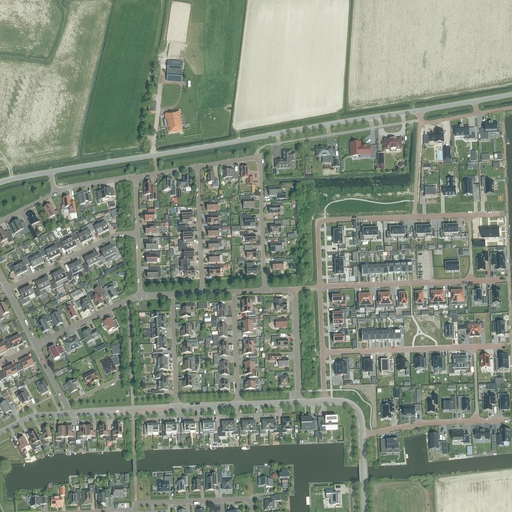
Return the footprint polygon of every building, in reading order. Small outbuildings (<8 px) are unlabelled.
[(166,74),(166,80),(181,81),(182,75),(182,64),(179,64),(179,62),(171,62),(171,63),(167,63),(166,74)] [(169,114),(165,114),(165,120),(166,120),(168,127),(167,127),(168,134),(182,132),(182,128),(182,127),(181,127),(179,116),(180,116),(179,111),(177,112),(177,111),(174,111),(175,112),(168,113),(169,114)] [(497,123),(485,123),(485,131),(480,131),(480,140),(488,140),(488,132),(497,132),(497,123)] [(455,128),(455,136),(464,136),(464,140),(475,139),(475,135),(469,135),(468,127),(463,127),(463,126),(460,126),(460,128),(455,128)] [(435,134),(428,134),(428,137),(429,141),(435,141),(435,143),(436,142),(436,144),(437,144),(441,144),(442,143),(442,142),(443,142),(443,131),(435,132),(435,134)] [(390,140),(385,140),(385,150),(390,150),(390,152),(396,152),(396,149),(401,149),(400,139),(395,140),(390,140)] [(360,143),(351,143),(351,149),(350,150),(350,153),(351,153),(351,156),(359,156),(359,159),(370,158),(370,154),(370,153),(370,146),(360,146),(360,143)] [(321,148),(316,148),(316,157),(323,157),(323,163),(328,163),(328,159),(331,159),(331,156),(332,156),(331,149),(328,149),(328,147),(321,148)] [(287,166),(291,166),(290,161),(295,161),(295,154),(290,154),(290,151),(283,152),(283,160),(275,161),(275,168),(287,168),(287,166)] [(253,186),(253,177),(249,177),(249,167),(241,167),(241,178),(242,179),(244,179),(245,178),(247,178),(247,186),(253,186)] [(231,180),(238,180),(238,173),(234,173),(234,170),(222,171),(222,175),(223,175),(223,179),(226,179),(226,181),(227,182),(230,182),(231,180)] [(214,180),(214,173),(207,173),(207,177),(206,177),(206,183),(212,183),(212,188),(218,187),(218,179),(214,180)] [(183,189),(191,189),(191,177),(183,177),(183,181),(177,181),(178,188),(183,188),(183,189)] [(468,182),(463,182),(464,195),(472,195),(472,182),(475,182),(475,178),(468,178),(468,182)] [(485,178),(481,178),(482,187),(485,187),(485,195),(494,194),(493,182),(485,182),(485,178)] [(448,187),(444,188),(444,196),(448,196),(448,197),(452,197),(452,196),(456,196),(456,187),(455,187),(455,179),(447,179),(448,187)] [(171,196),(175,196),(175,186),(171,186),(171,180),(163,180),(163,187),(162,187),(162,191),(171,190),(171,196)] [(152,183),(147,184),(144,184),(144,195),(148,195),(148,201),(157,200),(156,188),(152,188),(152,183)] [(428,186),(421,186),(422,192),(425,192),(425,197),(436,196),(436,189),(428,189),(428,186)] [(278,199),(285,199),(285,193),(280,193),(280,187),(276,187),(276,188),(268,188),(268,192),(269,192),(269,196),(278,196),(278,199)] [(97,200),(98,204),(102,204),(101,200),(109,199),(108,197),(112,197),(110,188),(103,189),(104,191),(97,192),(98,200),(97,200)] [(88,195),(87,193),(83,194),(83,193),(77,194),(78,199),(79,199),(80,205),(85,204),(85,202),(88,201),(88,203),(92,202),(90,194),(88,195)] [(62,210),(63,211),(69,210),(69,213),(76,212),(74,201),(70,201),(69,197),(63,199),(64,205),(62,206),(62,207),(62,210)] [(243,208),(250,208),(254,208),(253,200),(251,200),(251,197),(240,197),(240,201),(243,201),(243,208)] [(220,200),(209,201),(209,204),(206,204),(207,211),(217,210),(217,204),(220,204),(220,200)] [(279,207),(282,207),(282,203),(271,204),(272,207),(269,207),(269,214),(280,214),(279,207)] [(57,218),(61,216),(58,210),(54,212),(50,205),(43,208),(48,219),(55,215),(57,218)] [(182,218),(192,217),(192,211),(184,211),(184,208),(177,208),(177,214),(182,215),(182,218)] [(145,221),(154,221),(154,214),(155,214),(154,212),(155,212),(154,209),(148,209),(148,214),(144,214),(145,221)] [(31,226),(39,222),(37,218),(36,218),(34,213),(27,216),(30,222),(29,223),(31,226)] [(207,217),(207,224),(218,223),(218,217),(220,217),(220,213),(209,214),(210,217),(207,217)] [(245,228),(248,228),(255,227),(254,218),(251,218),(251,215),(249,215),(246,215),(239,215),(240,221),(245,221),(245,228)] [(103,233),(108,230),(106,225),(109,224),(105,217),(97,221),(99,225),(103,233)] [(185,224),(192,223),(192,217),(182,218),(182,221),(178,222),(178,228),(185,227),(185,224)] [(19,221),(9,226),(13,234),(20,231),(23,235),(29,232),(24,223),(21,225),(19,221)] [(280,227),(283,227),(283,221),(274,222),(275,227),(269,227),(270,234),(280,233),(280,227)] [(93,223),(92,224),(89,225),(92,232),(95,231),(98,236),(103,233),(99,225),(96,226),(93,223)] [(156,227),(158,227),(158,223),(148,224),(148,227),(145,228),(145,234),(156,234),(156,227)] [(87,241),(92,238),(90,233),(92,232),(89,225),(86,227),(88,230),(83,233),(87,241)] [(207,230),(208,237),(218,236),(218,230),(221,230),(221,226),(210,227),(210,230),(207,230)] [(444,230),(440,230),(441,238),(451,237),(451,226),(444,226),(444,230)] [(458,226),(451,226),(451,237),(462,237),(461,230),(458,230),(458,226)] [(183,237),(193,237),(192,230),(185,231),(185,227),(178,228),(178,233),(183,234),(183,237)] [(338,231),(333,231),(334,238),(344,238),(343,227),(338,227),(338,231)] [(417,231),(413,231),(414,239),(424,238),(424,237),(424,227),(417,227),(417,231)] [(431,227),(424,227),(424,237),(435,237),(434,231),(431,231),(431,227)] [(34,240),(38,238),(32,228),(28,229),(34,240)] [(390,232),(386,232),(387,238),(397,238),(397,228),(390,228),(390,232)] [(404,228),(397,228),(397,238),(404,238),(404,239),(408,239),(407,232),(404,232),(404,228)] [(496,228),(483,228),(483,237),(496,237),(496,228)] [(2,229),(0,230),(0,243),(7,240),(9,243),(13,241),(7,231),(4,232),(2,229)] [(363,233),(359,233),(360,241),(370,240),(370,229),(363,229),(363,233)] [(377,229),(370,229),(370,240),(373,240),(373,238),(377,238),(377,240),(381,240),(380,233),(377,233),(377,229)] [(78,231),(75,232),(73,233),(76,240),(79,239),(81,244),(87,241),(83,233),(80,234),(78,231)] [(70,249),(76,247),(73,242),(76,240),(73,233),(70,235),(71,236),(66,239),(67,241),(66,241),(70,249)] [(248,236),(248,233),(240,233),(241,236),(245,236),(245,243),(255,242),(255,236),(248,236)] [(186,243),(193,243),(193,237),(183,237),(183,240),(179,241),(179,247),(186,247),(186,243)] [(150,243),(146,243),(146,250),(156,249),(158,249),(157,243),(155,243),(155,238),(149,238),(149,241),(150,241),(150,243)] [(344,238),(334,238),(334,245),(338,245),(338,249),(345,248),(345,238),(344,238)] [(60,242),(59,240),(56,242),(60,249),(63,247),(65,252),(70,249),(66,241),(67,241),(65,239),(60,242)] [(219,249),(219,248),(221,248),(221,243),(221,239),(211,240),(211,243),(208,243),(208,250),(219,249)] [(281,244),(285,244),(285,240),(279,241),(279,244),(276,244),(275,244),(275,245),(270,245),(271,252),(272,253),(274,253),(275,252),(282,252),(281,244)] [(50,249),(54,258),(60,255),(57,250),(60,249),(56,242),(54,243),(55,247),(50,249)] [(111,246),(106,248),(110,256),(111,259),(117,256),(117,257),(120,256),(116,249),(114,250),(111,246)] [(252,259),(256,259),(255,251),(252,251),(252,246),(244,246),(244,252),(246,252),(247,258),(252,258),(252,259)] [(183,256),(193,256),(193,250),(186,250),(186,247),(179,247),(179,252),(183,253),(183,256)] [(40,250),(44,257),(46,255),(49,260),(54,258),(50,249),(45,252),(43,248),(40,250)] [(104,264),(106,263),(105,259),(110,256),(106,248),(100,251),(103,256),(100,257),(104,264)] [(34,258),(38,266),(43,263),(41,258),(44,257),(40,250),(37,251),(39,255),(34,258)] [(208,256),(209,263),(219,262),(219,256),(222,256),(222,252),(211,253),(211,256),(208,256)] [(156,259),(160,259),(160,253),(152,253),(152,257),(146,257),(146,264),(149,264),(153,263),(157,263),(156,259)] [(95,254),(90,257),(94,265),(96,263),(99,266),(104,264),(100,257),(97,259),(95,254)] [(482,259),(477,259),(478,271),(485,271),(485,262),(488,262),(488,254),(482,255),(482,259)] [(498,254),(490,254),(490,258),(492,258),(492,266),(496,266),(496,270),(505,270),(504,257),(498,257),(498,254)] [(190,262),(194,262),(193,256),(183,256),(184,259),(179,261),(180,266),(190,266),(190,262)] [(24,258),(27,265),(30,264),(33,268),(38,266),(34,258),(29,260),(27,257),(24,258)] [(87,272),(90,271),(88,267),(94,265),(90,257),(84,259),(87,264),(84,265),(87,272)] [(339,261),(335,261),(335,268),(344,268),(345,268),(345,257),(338,257),(339,261)] [(18,266),(22,274),(27,271),(25,266),(27,265),(24,258),(21,259),(23,263),(18,266)] [(272,263),(272,270),(283,270),(283,263),(285,263),(285,259),(275,259),(275,263),(272,263)] [(79,262),(73,265),(77,273),(83,270),(85,274),(87,272),(84,265),(81,267),(79,262)] [(246,268),(247,275),(256,274),(256,267),(253,268),(253,262),(245,263),(246,268)] [(13,263),(8,266),(11,273),(14,272),(16,277),(22,274),(18,266),(15,267),(13,263)] [(459,263),(446,264),(446,272),(459,272),(459,263)] [(71,281),(74,279),(76,278),(75,274),(77,273),(73,265),(68,267),(70,272),(68,274),(71,281)] [(209,276),(220,275),(220,269),(222,269),(222,265),(212,266),(212,269),(209,269),(209,276)] [(184,277),(187,276),(187,277),(190,277),(190,276),(194,276),(194,269),(190,269),(190,266),(180,266),(180,272),(184,273),(184,277)] [(160,272),(160,267),(149,268),(150,272),(147,272),(147,278),(158,278),(157,272),(160,272)] [(344,268),(335,268),(335,275),(339,275),(339,279),(345,278),(345,275),(344,275),(344,268)] [(65,275),(62,270),(57,273),(62,283),(67,280),(68,282),(71,281),(68,274),(65,275)] [(55,289),(58,287),(57,286),(62,283),(57,273),(52,276),(54,280),(51,282),(55,289)] [(46,278),(41,281),(45,289),(50,287),(52,290),(55,289),(51,282),(49,283),(46,278)] [(39,297),(41,296),(40,292),(45,289),(41,281),(35,284),(38,289),(35,290),(39,297)] [(107,287),(103,289),(106,297),(109,296),(111,299),(117,297),(113,288),(115,287),(113,283),(106,286),(107,287)] [(30,287),(24,289),(29,297),(34,295),(36,298),(39,297),(35,290),(32,291),(30,287)] [(96,307),(102,304),(101,301),(105,299),(99,287),(94,290),(95,292),(88,295),(91,301),(93,300),(96,307)] [(20,301),(22,305),(31,301),(29,297),(24,289),(19,292),(22,297),(19,298),(20,301)] [(488,293),(489,306),(493,306),(493,303),(500,303),(500,290),(492,290),(492,293),(488,293)] [(438,292),(438,293),(438,306),(444,306),(447,306),(447,300),(444,300),(444,292),(443,292),(443,291),(438,291),(438,292)] [(482,291),(472,291),(472,297),(475,296),(475,302),(482,302),(482,291)] [(417,293),(416,293),(416,307),(423,307),(423,309),(426,308),(426,300),(423,301),(423,293),(421,293),(421,292),(417,292),(417,293)] [(452,300),(449,300),(449,306),(452,306),(458,305),(457,292),(451,292),(452,300)] [(463,292),(457,292),(458,305),(464,305),(467,305),(467,299),(464,299),(463,292)] [(399,301),(396,302),(397,308),(400,307),(402,307),(402,304),(407,304),(406,294),(405,294),(405,293),(401,293),(401,294),(399,294),(399,301)] [(432,300),(429,300),(429,306),(432,306),(438,306),(438,293),(432,293),(432,300)] [(379,302),(376,302),(376,308),(379,308),(385,307),(385,305),(384,294),(378,295),(379,302)] [(390,294),(384,294),(385,305),(385,307),(385,308),(391,308),(394,308),(394,302),(391,302),(390,294)] [(332,296),(331,296),(331,303),(339,302),(339,305),(345,305),(345,296),(336,296),(336,295),(332,295),(332,296)] [(359,303),(356,303),(356,311),(359,311),(359,309),(365,309),(365,306),(365,295),(359,295),(359,303)] [(370,295),(365,295),(365,306),(365,309),(371,308),(374,308),(374,302),(371,302),(370,295)] [(82,300),(76,303),(78,309),(81,307),(84,313),(90,310),(88,307),(91,305),(90,302),(87,297),(82,300)] [(251,303),(255,303),(255,297),(247,298),(247,301),(241,301),(242,307),(251,307),(251,303)] [(276,299),(274,299),(275,305),(276,305),(276,311),(286,311),(286,304),(282,304),(282,298),(280,298),(276,299)] [(69,316),(70,319),(72,319),(73,320),(75,319),(75,318),(75,317),(76,316),(73,310),(72,308),(75,306),(72,301),(67,303),(69,308),(65,309),(67,313),(67,314),(68,316),(69,316)] [(0,319),(0,320),(4,318),(2,316),(9,313),(4,303),(2,304),(2,303),(0,303),(0,319)] [(194,303),(185,304),(185,309),(182,309),(183,312),(180,312),(181,317),(190,317),(190,312),(194,312),(194,303)] [(219,303),(211,303),(212,309),(214,309),(214,313),(217,313),(226,312),(226,306),(219,306),(219,303)] [(51,316),(56,327),(63,323),(60,316),(63,315),(60,307),(56,309),(58,313),(51,316)] [(248,316),(255,316),(255,310),(251,310),(251,307),(242,307),(242,313),(248,313),(248,316)] [(339,313),(332,313),(332,319),(345,319),(346,319),(345,313),(347,313),(347,310),(339,310),(339,313)] [(217,313),(217,317),(212,317),(212,322),(220,322),(219,319),(226,318),(226,312),(217,313)] [(161,314),(150,315),(151,318),(155,318),(155,324),(166,323),(165,317),(161,318),(161,314)] [(37,324),(42,333),(49,330),(46,323),(49,322),(46,315),(43,317),(44,320),(37,324)] [(275,328),(287,328),(286,320),(277,320),(277,316),(269,317),(270,323),(275,323),(275,328)] [(252,324),(256,324),(255,318),(248,318),(248,322),(242,322),(242,328),(252,327),(252,324)] [(112,331),(119,327),(116,321),(114,323),(113,322),(111,319),(103,322),(105,326),(104,326),(104,327),(105,329),(106,329),(107,329),(108,331),(111,330),(111,331),(112,331)] [(332,320),(331,320),(331,325),(332,324),(332,325),(340,325),(340,328),(346,328),(346,325),(345,325),(345,319),(332,319),(332,320)] [(474,324),(475,337),(481,337),(480,329),(483,329),(483,323),(480,323),(480,321),(477,321),(477,324),(474,324)] [(220,325),(220,322),(212,322),(212,328),(217,328),(218,332),(227,331),(227,325),(220,325)] [(153,333),(153,334),(161,334),(161,329),(166,329),(166,323),(155,324),(151,324),(151,333),(153,333)] [(183,331),(181,331),(181,336),(191,336),(191,331),(193,331),(193,323),(185,324),(186,328),(183,328),(183,331)] [(505,335),(505,323),(493,323),(493,333),(497,333),(497,336),(503,336),(505,336),(505,335)] [(474,324),(465,324),(465,330),(468,330),(469,338),(475,337),(474,324)] [(249,337),(256,337),(256,331),(252,331),(252,327),(242,328),(243,334),(249,334),(249,337)] [(453,327),(445,327),(445,338),(454,338),(453,327)] [(97,330),(93,332),(93,333),(91,334),(89,329),(83,333),(88,343),(94,339),(94,338),(99,335),(97,330)] [(213,341),(220,341),(220,338),(227,337),(227,331),(218,332),(218,335),(213,336),(213,341)] [(340,336),(333,336),(333,343),(346,342),(346,336),(348,336),(348,332),(340,332),(340,336)] [(156,338),(156,344),(166,344),(166,338),(161,338),(161,334),(153,334),(153,335),(151,335),(151,339),(156,338)] [(26,341),(23,335),(19,337),(19,336),(14,338),(18,346),(23,344),(22,343),(26,341)] [(6,343),(9,349),(12,348),(13,349),(18,346),(14,338),(13,338),(12,336),(6,339),(8,342),(6,343)] [(64,343),(64,344),(66,348),(66,349),(68,353),(73,351),(72,350),(81,346),(76,337),(67,341),(64,343)] [(279,340),(279,337),(271,337),(272,343),(273,343),(274,346),(275,347),(278,347),(287,347),(287,340),(279,340)] [(253,345),(256,345),(256,339),(249,339),(249,342),(243,343),(243,349),(253,348),(253,345)] [(184,348),(182,348),(182,353),(192,353),(191,348),(194,348),(197,348),(197,340),(194,341),(186,341),(186,345),(184,345),(184,348)] [(0,351),(1,354),(6,352),(6,351),(9,349),(6,343),(4,344),(3,341),(0,341),(0,351)] [(218,347),(218,351),(228,350),(228,344),(221,344),(220,341),(213,341),(213,347),(218,347)] [(156,350),(154,350),(154,353),(162,353),(162,350),(167,350),(166,344),(156,344),(156,350)] [(119,346),(111,347),(112,355),(120,354),(119,346)] [(52,355),(54,360),(59,357),(59,355),(64,353),(61,347),(56,349),(54,347),(49,350),(49,351),(48,352),(50,356),(52,355)] [(250,358),(257,357),(257,351),(253,351),(253,348),(243,349),(243,354),(249,354),(250,358)] [(213,355),(214,360),(221,360),(221,357),(228,356),(228,350),(218,351),(218,354),(213,355)] [(162,355),(152,356),(152,359),(157,359),(157,365),(167,364),(167,358),(162,359),(162,355)] [(269,355),(269,361),(278,361),(278,367),(284,367),(288,366),(288,359),(282,360),(282,359),(281,359),(281,355),(269,355)] [(30,357),(25,360),(29,368),(34,365),(33,364),(36,363),(33,356),(30,358),(30,357)] [(508,368),(507,356),(499,356),(499,359),(495,359),(496,371),(501,371),(501,368),(508,368)] [(101,363),(107,375),(116,370),(114,367),(119,365),(117,357),(112,357),(101,363)] [(183,365),(183,371),(192,371),(192,372),(196,371),(197,369),(197,367),(198,365),(198,363),(199,361),(199,359),(199,357),(192,357),(192,358),(187,358),(188,362),(185,362),(185,363),(185,365),(183,365)] [(450,365),(450,374),(455,374),(454,371),(461,371),(460,357),(455,357),(455,358),(454,358),(454,365),(450,365)] [(465,357),(460,357),(461,371),(467,371),(467,374),(471,374),(471,364),(467,364),(467,357),(465,357)] [(489,357),(481,357),(481,368),(490,368),(490,370),(493,370),(493,360),(489,360),(489,357)] [(442,358),(434,359),(434,370),(442,370),(442,371),(446,371),(445,362),(442,362),(442,358)] [(254,365),(257,365),(257,359),(250,360),(250,363),(244,363),(244,369),(254,369),(254,365)] [(427,369),(426,360),(423,360),(423,359),(415,359),(416,369),(426,369),(427,369)] [(20,363),(17,365),(20,371),(23,369),(24,370),(29,368),(25,360),(20,362),(20,363)] [(219,366),(219,370),(229,369),(228,363),(221,363),(221,360),(214,360),(214,366),(219,366)] [(340,366),(338,366),(338,370),(353,370),(352,360),(347,361),(347,364),(339,364),(340,366)] [(393,360),(380,361),(381,373),(393,373),(393,360)] [(405,360),(398,360),(398,371),(405,371),(406,375),(409,375),(409,368),(405,368),(405,360)] [(375,375),(375,369),(371,369),(371,361),(364,361),(364,368),(363,368),(364,373),(369,373),(369,376),(375,375)] [(155,370),(155,374),(163,374),(163,370),(167,370),(167,364),(157,365),(157,370),(155,370)] [(13,365),(8,368),(12,376),(17,373),(20,371),(17,365),(13,366),(13,365)] [(4,371),(0,373),(3,379),(7,377),(7,378),(12,376),(8,368),(3,370),(4,371)] [(214,379),(222,379),(222,376),(229,375),(229,369),(219,370),(219,373),(214,374),(214,379)] [(244,369),(244,375),(249,375),(249,378),(258,378),(257,372),(254,372),(254,369),(244,369)] [(353,370),(338,370),(339,374),(340,374),(340,376),(347,376),(347,379),(353,379),(353,370)] [(83,377),(86,384),(93,380),(94,382),(97,380),(97,379),(98,378),(94,371),(83,377)] [(275,377),(278,377),(279,387),(285,386),(285,387),(290,387),(289,383),(288,376),(282,376),(282,373),(275,373),(275,377)] [(185,382),(183,382),(183,387),(193,387),(193,389),(197,389),(197,375),(195,375),(188,375),(188,379),(185,379),(185,382)] [(163,376),(153,376),(153,380),(157,379),(158,385),(168,385),(168,379),(163,379),(163,376)] [(38,389),(37,390),(39,393),(40,392),(41,395),(48,392),(45,387),(48,385),(44,379),(39,381),(41,384),(37,386),(38,389)] [(71,393),(77,390),(76,387),(80,385),(77,379),(72,381),(66,384),(68,387),(69,389),(71,393)] [(214,379),(215,385),(219,385),(219,390),(229,389),(229,382),(222,383),(221,379),(222,379),(214,379)] [(255,385),(258,385),(258,379),(250,379),(251,383),(245,383),(245,390),(255,389),(255,385)] [(163,391),(168,391),(168,385),(158,385),(158,391),(152,391),(152,395),(164,394),(163,391)] [(422,402),(422,386),(409,386),(409,390),(413,390),(414,403),(422,402)] [(22,405),(28,402),(25,397),(28,395),(25,389),(15,394),(17,398),(18,397),(22,405)] [(504,394),(498,394),(498,400),(501,400),(501,410),(509,410),(508,397),(504,397),(504,394)] [(488,395),(483,395),(483,399),(483,411),(492,411),(492,405),(495,405),(496,405),(495,396),(488,396),(488,395)] [(0,405),(5,414),(12,411),(8,404),(12,402),(9,396),(3,399),(5,402),(0,405)] [(427,413),(435,413),(434,406),(438,406),(437,396),(431,396),(432,402),(427,402),(427,413)] [(452,404),(455,404),(455,397),(451,397),(451,402),(443,402),(444,412),(452,411),(452,404)] [(462,412),(470,412),(470,401),(464,402),(464,397),(458,397),(458,407),(462,407),(462,412)] [(381,406),(382,420),(391,419),(390,414),(394,414),(393,403),(387,403),(387,406),(381,406)] [(411,416),(411,415),(415,415),(415,412),(421,412),(420,405),(414,405),(414,407),(403,407),(403,415),(407,415),(407,416),(408,416),(408,415),(410,415),(410,416),(411,416)] [(325,432),(325,427),(337,426),(337,417),(321,418),(321,426),(319,427),(319,432),(325,432)] [(301,429),(310,429),(310,430),(315,430),(315,422),(311,423),(311,418),(300,419),(301,429)] [(291,419),(284,419),(284,420),(283,421),(283,427),(280,427),(280,435),(279,435),(279,438),(283,438),(282,433),(287,433),(287,430),(291,430),(291,425),(292,425),(292,420),(291,420),(291,419)] [(253,431),(253,434),(259,434),(258,428),(255,428),(255,422),(254,422),(253,421),(253,420),(248,421),(249,432),(253,431)] [(263,422),(263,428),(259,428),(260,435),(265,435),(265,431),(269,431),(269,420),(264,420),(263,422)] [(273,431),(273,434),(279,433),(279,427),(275,427),(275,421),(274,421),(273,420),(269,420),(269,431),(273,431)] [(219,437),(225,437),(225,432),(229,432),(228,421),(224,422),(223,423),(222,423),(222,429),(219,429),(219,437)] [(232,432),(232,435),(238,435),(238,429),(235,429),(234,423),(233,422),(233,421),(228,421),(229,432),(232,432)] [(239,429),(239,436),(245,435),(245,432),(249,432),(248,421),(244,421),(243,422),(242,422),(243,429),(239,429)] [(208,432),(208,422),(202,422),(202,423),(199,423),(200,433),(203,433),(203,432),(208,432)] [(214,432),(217,432),(217,423),(214,423),(213,422),(208,422),(208,432),(214,432)] [(190,433),(189,423),(184,423),(184,424),(181,424),(181,434),(185,433),(190,433)] [(195,424),(195,423),(189,423),(190,433),(195,433),(198,433),(198,423),(195,424)] [(158,425),(158,424),(152,425),(153,435),(158,434),(158,437),(161,437),(161,425),(158,425)] [(162,425),(163,434),(163,437),(166,437),(166,434),(171,434),(171,424),(165,424),(165,425),(162,425)] [(176,434),(180,434),(179,424),(176,424),(171,424),(171,434),(176,434)] [(147,426),(144,426),(144,435),(148,435),(153,435),(152,425),(147,425),(147,426)] [(109,432),(106,432),(106,426),(99,426),(100,437),(104,437),(104,440),(106,440),(106,442),(110,441),(109,432)] [(112,432),(112,441),(115,441),(115,439),(118,439),(117,436),(122,436),(121,426),(115,426),(115,432),(112,432)] [(74,443),(74,433),(71,433),(71,427),(64,428),(65,438),(69,438),(69,443),(74,443)] [(80,433),(77,433),(77,441),(77,443),(80,443),(80,440),(80,437),(86,437),(86,427),(80,427),(80,433)] [(93,440),(96,440),(96,432),(93,433),(92,427),(86,427),(86,437),(93,437),(93,440)] [(44,435),(41,436),(43,445),(46,445),(45,440),(51,438),(50,435),(49,428),(42,430),(44,435)] [(58,434),(55,434),(55,441),(61,441),(61,438),(65,438),(64,428),(58,428),(58,434)] [(502,443),(508,443),(510,443),(510,438),(510,430),(504,430),(501,430),(501,432),(501,436),(497,436),(498,446),(502,446),(502,443)] [(489,431),(475,431),(476,437),(479,437),(479,439),(490,439),(489,431)] [(39,442),(39,441),(35,432),(29,435),(31,440),(29,442),(32,449),(33,451),(36,450),(35,448),(41,445),(39,442)] [(451,432),(452,440),(463,440),(464,444),(469,444),(469,436),(464,436),(463,432),(451,432)] [(443,449),(447,449),(447,442),(439,443),(438,434),(430,435),(429,435),(430,450),(430,448),(438,448),(439,450),(439,447),(443,446),(443,449)] [(20,446),(18,447),(22,456),(25,454),(24,453),(26,451),(25,449),(28,447),(24,438),(18,441),(20,446)] [(381,440),(380,440),(380,445),(381,445),(381,451),(381,453),(387,453),(386,450),(392,450),(392,451),(394,451),(394,450),(398,450),(398,440),(386,440),(386,441),(381,442),(381,440)] [(287,474),(287,471),(281,471),(281,474),(279,474),(279,480),(281,479),(281,483),(282,483),(282,489),(287,489),(287,479),(289,479),(289,474),(287,474)] [(206,475),(206,490),(215,490),(214,486),(217,486),(217,474),(206,475)] [(218,475),(219,484),(222,484),(222,490),(232,489),(231,484),(232,484),(232,479),(228,479),(228,480),(222,480),(222,475),(218,475)] [(159,492),(169,492),(168,486),(172,486),(172,477),(164,477),(164,482),(162,482),(157,482),(158,486),(159,492)] [(187,477),(182,478),(182,482),(178,482),(178,492),(185,491),(185,487),(188,486),(187,477)] [(192,491),(200,491),(200,485),(204,485),(203,477),(197,477),(197,481),(193,481),(193,487),(192,487),(192,491)] [(269,478),(258,478),(259,486),(265,486),(265,488),(272,487),(272,479),(269,480),(269,478)] [(113,490),(113,496),(119,496),(124,496),(124,494),(125,494),(125,493),(125,491),(124,490),(124,488),(113,488),(113,483),(109,483),(110,491),(113,490)] [(88,504),(91,504),(91,494),(95,494),(94,486),(89,486),(89,491),(82,491),(83,500),(84,505),(88,505),(88,504)] [(77,502),(80,502),(80,490),(76,490),(76,495),(69,495),(69,500),(70,506),(77,505),(77,502)] [(336,505),(340,504),(339,494),(335,494),(335,490),(325,491),(326,499),(330,499),(331,506),(336,505)] [(105,499),(108,499),(108,491),(103,491),(103,495),(98,495),(98,504),(105,504),(105,499)] [(33,498),(31,496),(29,498),(31,500),(31,507),(33,507),(34,508),(35,507),(36,506),(36,505),(37,505),(37,506),(39,506),(39,505),(42,504),(42,505),(46,505),(46,497),(33,498)] [(274,501),(281,501),(280,496),(271,496),(271,500),(264,500),(265,506),(264,506),(264,511),(268,511),(268,510),(274,510),(274,501)] [(58,498),(57,498),(51,499),(51,506),(56,506),(56,508),(59,508),(59,506),(62,506),(61,498),(60,498),(58,498)]
